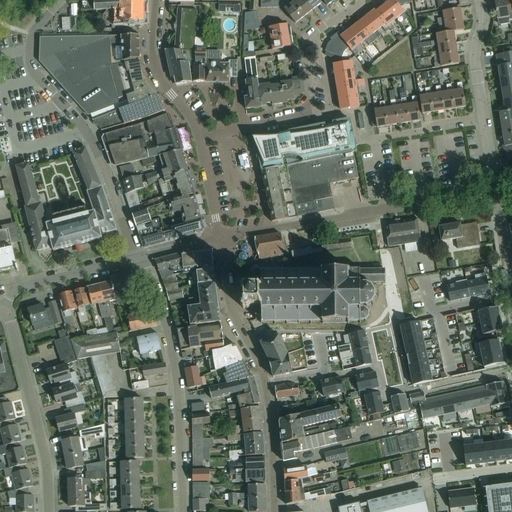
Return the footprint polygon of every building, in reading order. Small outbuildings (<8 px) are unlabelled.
[(143,21),(143,0),(93,0),(81,1),(81,11),(94,10),(94,11),(106,10),(106,12),(103,14),(103,22),(107,25),(115,24),(115,23),(143,21)] [(249,0),(249,11),(256,11),(257,11),(257,0),(249,0)] [(304,16),(313,10),(305,0),(295,0),(293,2),(304,16)] [(305,0),(313,10),(321,3),(318,0),(305,0)] [(400,8),(403,6),(398,0),(391,0),(386,4),(397,19),(401,16),(405,21),(409,18),(400,8)] [(509,20),(511,19),(511,5),(511,0),(497,0),(494,0),(498,24),(499,25),(508,24),(509,22),(509,20)] [(295,23),(304,16),(293,2),(284,9),(295,23)] [(391,24),(397,19),(386,4),(377,11),(392,31),(394,28),(391,24)] [(445,23),(462,20),(460,8),(443,11),(444,18),(437,19),(438,24),(445,23)] [(196,63),(195,50),(194,50),(197,10),(177,9),(174,48),(174,50),(165,50),(171,78),(174,77),(175,85),(192,82),(189,67),(193,67),(196,67),(196,63)] [(392,31),(377,11),(376,12),(374,10),(366,17),(377,31),(382,28),(385,33),(389,30),(390,32),(392,31)] [(244,20),(257,18),(256,11),(245,13),(244,20)] [(71,30),(80,29),(79,16),(70,17),(71,30)] [(373,35),(377,31),(366,17),(356,24),(372,44),(377,40),(373,35)] [(244,26),(258,24),(257,18),(244,20),(244,26)] [(440,34),(463,30),(462,20),(445,23),(446,29),(439,30),(440,34)] [(369,46),(372,44),(356,24),(347,32),(358,46),(365,41),(369,46)] [(271,39),(291,36),(290,28),(287,28),(287,25),(269,27),(271,39)] [(413,49),(438,45),(455,43),(453,32),(463,30),(440,34),(436,35),(437,41),(418,44),(417,37),(411,38),(413,49)] [(355,48),(358,46),(347,32),(340,37),(337,33),(334,35),(346,50),(348,48),(355,56),(359,53),(355,48)] [(139,61),(139,59),(140,35),(109,36),(70,37),(39,37),(38,61),(48,72),(87,116),(119,103),(109,66),(114,65),(139,61)] [(344,51),(346,50),(334,35),(330,39),(332,42),(330,44),(329,45),(327,44),(324,51),(341,58),(344,51)] [(291,36),(271,39),(272,50),(290,47),(289,43),(292,43),(291,36)] [(440,56),(457,53),(455,43),(438,45),(439,52),(432,53),(433,57),(440,56)] [(496,67),(511,64),(511,47),(503,49),(504,54),(496,55),(497,63),(495,63),(496,67)] [(206,60),(206,50),(195,50),(196,63),(196,67),(193,67),(193,82),(205,82),(206,60)] [(206,60),(205,82),(228,82),(228,77),(237,78),(237,60),(228,60),(228,64),(219,64),(220,51),(206,51),(206,50),(206,60)] [(457,53),(440,56),(441,62),(434,63),(435,68),(458,64),(457,53)] [(250,80),(242,81),(245,109),(261,107),(261,106),(262,106),(261,104),(259,85),(255,59),(248,60),(250,80)] [(129,105),(157,95),(154,92),(150,87),(146,82),(143,76),(141,70),(139,63),(140,63),(139,61),(114,65),(120,88),(124,87),(129,105)] [(363,80),(355,81),(352,61),(333,64),(333,65),(335,64),(335,68),(333,68),(335,76),(337,76),(337,79),(335,79),(338,95),(340,94),(340,98),(338,98),(339,106),(342,106),(342,109),(340,109),(340,110),(359,107),(356,87),(364,86),(363,80)] [(363,70),(369,67),(366,61),(360,64),(363,70)] [(499,78),(511,76),(511,64),(496,67),(496,70),(498,70),(499,78)] [(500,89),(511,87),(511,76),(499,78),(501,86),(499,86),(500,89)] [(293,88),(292,84),(292,81),(280,83),(283,103),(283,101),(294,99),(293,94),(293,88)] [(272,104),(283,103),(280,83),(280,85),(271,86),(270,84),(272,104)] [(450,85),(454,109),(465,107),(461,83),(457,84),(458,91),(452,91),(451,84),(450,85)] [(272,105),(272,104),(270,84),(259,85),(261,104),(271,102),(272,105)] [(443,110),(454,109),(450,85),(447,85),(448,92),(441,93),(440,86),(443,110)] [(433,112),(443,110),(440,86),(436,87),(437,94),(430,95),(429,88),(433,112)] [(503,101),(511,99),(511,87),(500,89),(500,93),(502,93),(503,101)] [(422,114),(433,112),(429,88),(425,89),(426,96),(419,97),(422,114)] [(396,107),(397,107),(394,91),(389,92),(391,107),(385,108),(388,126),(399,124),(396,107)] [(153,116),(165,111),(157,95),(129,105),(119,109),(102,116),(92,120),(101,131),(153,116)] [(407,105),(409,122),(420,121),(416,97),(412,98),(413,104),(407,105)] [(396,107),(399,124),(409,122),(407,105),(406,99),(402,99),(403,106),(396,107)] [(511,110),(511,99),(503,101),(504,108),(503,108),(503,112),(499,112),(499,113),(511,110)] [(388,126),(385,108),(384,102),(379,102),(380,109),(374,110),(377,127),(377,128),(388,126)] [(499,124),(511,122),(511,110),(499,113),(500,120),(499,121),(499,124)] [(167,114),(149,121),(155,135),(174,130),(167,114)] [(320,159),(343,154),(353,152),(357,152),(350,121),(350,120),(349,120),(348,119),(347,119),(332,122),(332,123),(325,125),(325,123),(288,131),(288,132),(281,134),(281,132),(263,136),(263,137),(259,138),(254,138),(257,147),(256,147),(258,156),(258,157),(259,162),(261,169),(260,169),(260,170),(261,170),(261,172),(320,159)] [(103,135),(101,139),(110,165),(114,166),(116,166),(117,166),(116,166),(126,163),(141,160),(153,157),(158,155),(180,150),(174,130),(155,135),(149,121),(104,134),(103,135)] [(501,127),(502,135),(511,133),(511,122),(499,124),(500,128),(501,127)] [(503,147),(511,145),(511,133),(502,135),(504,143),(502,143),(503,147)] [(511,145),(503,147),(503,150),(505,150),(506,158),(511,157),(511,145)] [(73,153),(73,154),(77,163),(78,165),(84,179),(85,182),(88,191),(87,191),(89,197),(94,212),(46,224),(43,213),(41,203),(39,204),(36,193),(36,191),(32,176),(31,174),(29,163),(16,167),(26,207),(25,207),(36,251),(52,247),(53,251),(102,238),(100,234),(116,230),(102,187),(101,187),(85,148),(73,153)] [(164,178),(187,170),(180,150),(158,155),(163,170),(161,171),(164,178)] [(294,205),(332,197),(329,184),(358,178),(353,152),(343,154),(320,159),(261,172),(269,209),(294,204),(294,205)] [(153,157),(141,160),(143,165),(154,162),(153,157)] [(119,167),(123,180),(135,176),(131,164),(129,164),(119,167)] [(165,202),(169,201),(195,194),(187,170),(164,178),(158,180),(157,181),(165,202)] [(145,176),(148,185),(157,181),(158,180),(155,173),(145,176)] [(127,193),(135,190),(146,185),(143,174),(135,176),(123,180),(127,193)] [(0,198),(5,197),(4,195),(10,194),(7,178),(1,179),(3,191),(0,191),(0,271),(18,268),(17,265),(15,265),(11,243),(17,241),(20,241),(16,222),(12,222),(1,225),(2,230),(0,230),(0,198)] [(127,193),(124,194),(131,214),(142,210),(135,190),(127,193)] [(197,206),(198,206),(195,194),(169,201),(172,213),(181,210),(197,206)] [(151,200),(153,206),(163,203),(161,197),(151,200)] [(294,204),(269,209),(271,222),(334,209),(332,197),(294,205),(294,204)] [(166,222),(161,224),(163,230),(164,230),(167,229),(173,228),(175,227),(185,224),(201,219),(198,206),(181,210),(184,217),(166,222)] [(147,209),(131,214),(136,227),(151,222),(150,219),(147,209)] [(421,242),(417,218),(400,221),(400,222),(395,223),(395,222),(385,223),(388,247),(421,242)] [(181,226),(163,230),(160,219),(152,221),(152,222),(149,223),(150,226),(148,227),(149,228),(138,232),(143,248),(202,233),(204,229),(201,219),(181,226)] [(461,228),(460,225),(460,223),(438,227),(441,241),(456,239),(458,249),(480,245),(478,235),(467,236),(466,227),(461,228)] [(277,256),(284,255),(280,234),(254,238),(259,260),(269,258),(274,257),(273,252),(276,252),(277,256)] [(320,242),(322,253),(342,250),(352,248),(350,238),(320,242)] [(201,268),(213,266),(211,249),(182,253),(155,260),(158,271),(162,280),(172,278),(172,275),(173,275),(172,272),(182,270),(201,268)] [(299,270),(299,268),(285,268),(285,270),(262,270),(257,266),(253,266),(251,269),(251,272),(254,274),(255,274),(255,282),(261,282),(261,288),(246,288),(243,285),(240,287),(243,291),(244,303),(240,306),(243,309),(248,308),(250,305),(261,305),(261,311),(255,311),(255,319),(261,319),(261,323),(273,323),(273,325),(275,325),(275,323),(286,323),(286,324),(299,324),(299,323),(310,323),(310,324),(311,324),(311,322),(322,322),(322,324),(348,324),(348,322),(359,322),(359,323),(360,323),(360,321),(364,321),(365,321),(365,320),(367,317),(368,317),(369,316),(368,316),(368,312),(369,312),(369,310),(368,311),(366,309),(367,308),(367,307),(371,304),(371,305),(372,304),(371,303),(375,300),(376,300),(376,298),(375,298),(374,293),(376,293),(375,291),(374,292),(372,287),(373,287),(372,284),(372,283),(385,283),(384,269),(381,269),(381,265),(374,265),(374,269),(360,269),(360,268),(359,268),(359,269),(348,269),(348,268),(321,268),(321,270),(311,270),(311,268),(310,268),(310,270),(299,270)] [(198,285),(215,282),(213,266),(201,268),(202,271),(196,272),(198,285)] [(135,271),(110,277),(111,282),(116,299),(117,305),(121,304),(119,295),(123,294),(124,297),(132,295),(132,292),(133,292),(140,290),(139,287),(135,271)] [(475,278),(466,280),(470,297),(478,296),(478,297),(487,295),(486,294),(490,293),(485,273),(474,276),(475,278)] [(166,291),(178,289),(175,275),(173,275),(172,275),(172,278),(162,280),(166,291)] [(456,285),(446,287),(450,302),(470,297),(466,280),(455,282),(456,285)] [(109,301),(116,299),(111,282),(99,285),(107,317),(113,316),(109,301)] [(208,305),(218,304),(215,282),(198,285),(199,297),(189,299),(189,303),(200,302),(201,302),(201,301),(203,301),(203,300),(207,299),(208,305)] [(102,319),(107,317),(99,285),(87,288),(92,305),(98,304),(102,319)] [(89,304),(85,288),(73,291),(79,313),(77,313),(79,323),(88,320),(85,306),(89,304)] [(181,288),(178,289),(166,291),(169,301),(179,299),(183,298),(181,288)] [(76,310),(71,292),(59,295),(63,312),(64,312),(66,317),(63,317),(65,326),(74,324),(71,311),(76,310)] [(220,322),(218,304),(208,305),(207,299),(203,300),(203,301),(201,301),(201,302),(200,302),(200,305),(188,307),(190,326),(220,322)] [(61,323),(58,311),(55,301),(48,303),(50,308),(44,310),(42,305),(28,309),(33,325),(53,319),(55,325),(61,323)] [(478,312),(475,312),(478,324),(480,324),(480,323),(499,319),(497,307),(488,309),(487,308),(488,307),(477,309),(477,310),(478,312)] [(157,326),(153,310),(128,316),(131,332),(157,326)] [(499,319),(480,323),(480,324),(483,335),(502,331),(501,326),(502,325),(501,320),(500,320),(499,319)] [(419,322),(400,326),(402,336),(421,332),(419,322)] [(199,343),(223,339),(221,324),(177,329),(181,351),(191,349),(192,348),(200,347),(199,345),(199,343)] [(345,345),(337,347),(339,354),(368,347),(367,345),(369,345),(367,337),(366,337),(364,331),(349,334),(343,336),(345,345)] [(421,332),(402,336),(404,346),(423,342),(421,332)] [(105,355),(120,352),(117,334),(117,333),(114,333),(70,341),(71,342),(73,348),(75,354),(77,360),(83,359),(91,357),(105,355)] [(159,340),(157,333),(147,335),(136,338),(140,355),(151,352),(161,350),(159,344),(158,344),(157,340),(159,340)] [(269,339),(260,343),(269,361),(269,362),(268,362),(271,370),(271,369),(272,372),(273,377),(275,377),(283,376),(290,374),(287,356),(286,353),(277,335),(269,339)] [(71,342),(70,341),(69,336),(54,341),(56,347),(71,342)] [(213,350),(224,348),(223,339),(199,343),(199,345),(206,344),(206,351),(204,351),(205,356),(213,355),(213,350)] [(498,340),(476,344),(479,357),(481,356),(500,352),(500,350),(501,350),(500,342),(498,342),(498,340)] [(58,353),(73,348),(71,342),(56,347),(58,353)] [(423,342),(404,346),(407,356),(426,351),(423,342)] [(225,367),(243,361),(234,344),(224,348),(213,350),(213,355),(205,356),(205,357),(206,356),(206,360),(208,360),(210,373),(215,371),(224,368),(225,367)] [(368,347),(339,354),(340,360),(354,357),(357,367),(372,364),(368,347)] [(60,359),(75,354),(73,348),(58,353),(60,359)] [(426,351),(407,356),(409,365),(428,361),(426,351)] [(500,352),(481,356),(484,367),(503,363),(500,352)] [(62,366),(77,361),(77,360),(75,354),(60,359),(62,366)] [(105,355),(91,357),(93,364),(107,362),(105,355)] [(298,360),(299,374),(308,374),(307,360),(298,360)] [(228,382),(251,377),(243,361),(225,367),(228,373),(224,375),(228,382)] [(428,361),(409,365),(411,375),(430,371),(428,361)] [(107,362),(93,364),(95,372),(109,369),(107,362)] [(165,364),(164,364),(155,365),(142,367),(142,368),(136,369),(137,373),(143,372),(144,377),(166,373),(165,364)] [(64,387),(73,385),(79,383),(75,371),(69,373),(67,365),(47,371),(51,384),(62,381),(64,387)] [(199,378),(197,367),(197,366),(184,368),(188,388),(201,386),(199,378)] [(109,369),(95,372),(98,379),(111,377),(109,369)] [(430,371),(411,375),(413,385),(432,381),(430,371)] [(375,372),(355,377),(358,392),(364,391),(378,387),(379,387),(375,372)] [(245,393),(257,390),(253,376),(251,377),(228,382),(209,387),(212,398),(245,389),(245,393)] [(111,377),(98,379),(100,386),(114,384),(111,377)] [(332,379),(320,382),(322,390),(323,397),(344,392),(341,380),(340,377),(332,379)] [(133,383),(135,390),(149,388),(147,381),(133,383)] [(405,394),(390,396),(394,414),(420,408),(421,420),(490,405),(490,407),(507,403),(503,382),(485,386),(486,387),(426,399),(424,392),(409,395),(410,403),(406,404),(405,394)] [(114,384),(100,386),(102,394),(116,391),(114,384)] [(292,384),(289,384),(275,387),(276,399),(290,396),(299,395),(298,386),(292,384)] [(73,385),(64,387),(53,391),(57,404),(68,401),(70,407),(85,403),(81,391),(75,393),(73,385)] [(378,387),(364,391),(365,395),(364,395),(369,416),(372,415),(380,413),(384,413),(382,405),(379,392),(378,387)] [(257,390),(245,393),(237,395),(240,408),(251,405),(260,403),(257,390)] [(0,422),(11,420),(15,419),(11,402),(7,403),(5,397),(0,398),(0,422)] [(126,411),(143,411),(143,399),(126,399),(126,411)] [(298,413),(299,415),(317,410),(316,400),(306,402),(306,404),(297,405),(298,413)] [(192,414),(205,413),(204,402),(191,404),(192,414)] [(79,432),(80,431),(90,428),(89,422),(77,426),(74,415),(86,411),(84,405),(66,409),(68,415),(56,418),(59,432),(78,427),(79,432)] [(286,414),(298,413),(297,405),(277,407),(278,417),(286,416),(286,414)] [(281,435),(303,430),(302,427),(342,417),(338,405),(317,410),(299,415),(279,419),(281,435)] [(243,421),(260,419),(259,407),(241,409),(243,421)] [(127,423),(143,423),(143,411),(126,411),(127,423)] [(209,416),(214,416),(214,412),(205,413),(192,414),(192,415),(192,426),(202,425),(202,424),(210,423),(209,416)] [(229,436),(245,434),(245,433),(252,432),(262,431),(260,419),(243,421),(243,425),(236,426),(237,431),(235,431),(234,430),(228,431),(229,436)] [(4,446),(17,443),(21,441),(16,424),(12,425),(11,420),(0,422),(0,431),(0,432),(4,445),(4,446)] [(127,435),(144,434),(143,423),(127,423),(127,435)] [(281,443),(329,432),(327,424),(318,426),(319,429),(303,433),(303,430),(281,435),(281,443)] [(81,438),(105,433),(104,425),(90,428),(80,431),(81,438)] [(329,432),(281,443),(283,461),(297,458),(295,452),(352,439),(350,430),(352,429),(352,426),(329,432)] [(245,446),(263,444),(262,433),(245,434),(229,436),(230,441),(245,440),(245,446)] [(127,446),(144,446),(144,434),(127,435),(127,446)] [(511,435),(503,436),(504,441),(503,441),(506,461),(511,460),(511,440),(511,435)] [(64,456),(81,452),(78,438),(62,441),(64,456)] [(192,450),(202,450),(202,449),(212,449),(212,439),(207,438),(202,439),(202,444),(192,444),(192,450)] [(482,439),(473,440),(473,445),(475,465),(485,463),(483,444),(482,439)] [(503,441),(493,443),(496,462),(506,461),(503,441)] [(9,468),(22,465),(27,464),(22,447),(18,448),(17,443),(4,446),(4,445),(0,446),(0,455),(6,454),(9,468)] [(493,443),(483,444),(485,463),(496,462),(493,443)] [(263,444),(245,446),(246,451),(229,453),(230,459),(238,458),(238,457),(264,455),(263,444)] [(464,446),(463,446),(465,466),(475,465),(473,445),(464,446)] [(144,446),(127,446),(128,458),(144,458),(144,446)] [(349,467),(347,458),(345,449),(324,453),(326,463),(339,460),(341,469),(349,467)] [(192,460),(202,460),(202,450),(192,450),(192,460)] [(81,452),(64,456),(67,469),(83,466),(81,452)] [(229,470),(230,469),(264,468),(264,457),(245,458),(246,463),(229,464),(229,470)] [(406,470),(403,459),(391,462),(394,473),(406,470)] [(192,470),(202,470),(202,460),(192,460),(192,470)] [(87,472),(106,469),(105,462),(86,465),(87,472)] [(121,474),(139,474),(138,462),(121,462),(121,474)] [(284,469),(284,482),(309,477),(313,476),(315,475),(318,475),(314,464),(305,466),(293,468),(284,469)] [(28,487),(32,486),(28,469),(24,470),(22,465),(9,468),(3,469),(5,478),(12,477),(15,490),(15,491),(28,487)] [(264,468),(230,469),(230,474),(243,474),(243,473),(245,473),(246,483),(265,483),(264,468)] [(68,485),(68,493),(85,492),(85,485),(90,485),(90,479),(106,479),(106,469),(87,472),(85,472),(85,479),(67,479),(68,485)] [(216,470),(202,470),(192,470),(192,481),(202,481),(210,481),(210,474),(216,474),(216,470)] [(285,492),(302,488),(302,485),(310,483),(314,482),(330,478),(329,472),(323,474),(318,475),(315,475),(313,476),(309,477),(284,482),(285,492)] [(121,486),(139,485),(139,474),(121,474),(121,486)] [(343,491),(349,489),(346,480),(341,481),(343,491)] [(122,497),(139,497),(139,485),(121,486),(122,497)] [(249,499),(265,498),(265,485),(248,485),(248,493),(236,494),(236,493),(228,494),(229,499),(236,499),(249,499)] [(490,487),(484,488),(486,511),(511,511),(511,487),(495,489),(494,487),(494,486),(490,486),(490,487)] [(15,491),(15,490),(7,492),(9,499),(15,499),(15,511),(33,511),(33,495),(29,495),(28,487),(15,491)] [(302,488),(285,492),(286,505),(296,503),(316,498),(326,495),(324,489),(314,491),(303,493),(302,488)] [(425,511),(420,488),(367,501),(367,503),(359,505),(359,503),(338,508),(339,511),(425,511)] [(474,489),(447,492),(449,508),(464,507),(464,511),(469,511),(475,511),(474,505),(476,505),(474,489)] [(85,492),(68,493),(68,506),(86,506),(86,511),(106,511),(106,504),(91,504),(90,499),(85,499),(85,492)] [(139,497),(122,497),(122,509),(140,509),(139,497)] [(265,511),(265,498),(249,499),(249,511),(265,511)] [(193,499),(193,505),(193,511),(205,511),(205,499),(193,499)]
